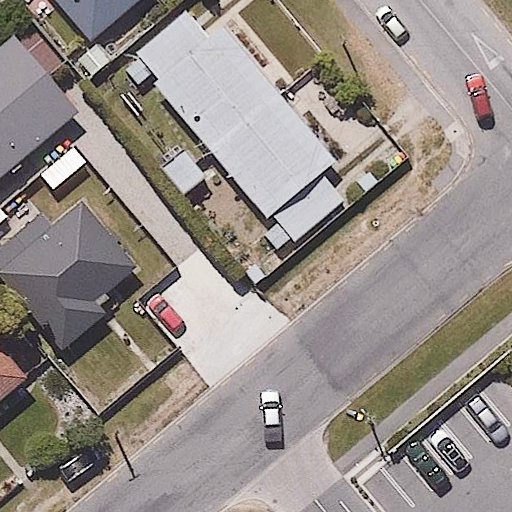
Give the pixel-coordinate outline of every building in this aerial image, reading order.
[(0,0),(0,13),(14,3),(11,0),(0,0)] [(54,0),(89,41),(138,0),(54,0)] [(291,245),(347,198),(325,171),(341,158),(208,0),(192,0),(129,53),(291,245)] [(0,177),(84,108),(20,29),(0,45),(0,177)] [(44,205),(0,240),(0,274),(62,351),(110,312),(98,297),(138,264),(111,230),(132,213),(116,193),(96,209),(81,191),(51,214),(44,205)] [(0,331),(0,393),(30,370),(0,331)]
